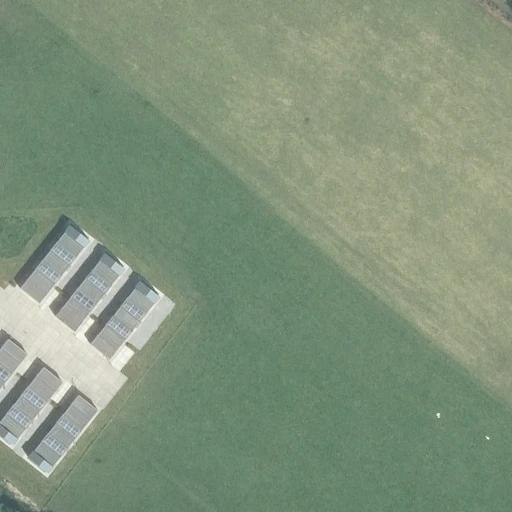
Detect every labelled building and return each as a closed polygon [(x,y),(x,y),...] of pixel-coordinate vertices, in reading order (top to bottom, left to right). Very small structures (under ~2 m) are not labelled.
[(67,218),(14,282),(32,296),(42,284),(85,233),(67,218)] [(101,252),(48,315),(66,330),(77,318),(119,267),(101,252)] [(140,282),(87,346),(105,361),(116,348),(158,297),(140,282)] [(0,339),(0,376),(22,350),(4,335),(0,339)] [(31,376),(0,413),(0,437),(6,442),(59,379),(41,364),(31,376)] [(65,406),(22,457),(40,472),(93,408),(75,393),(65,406)]
